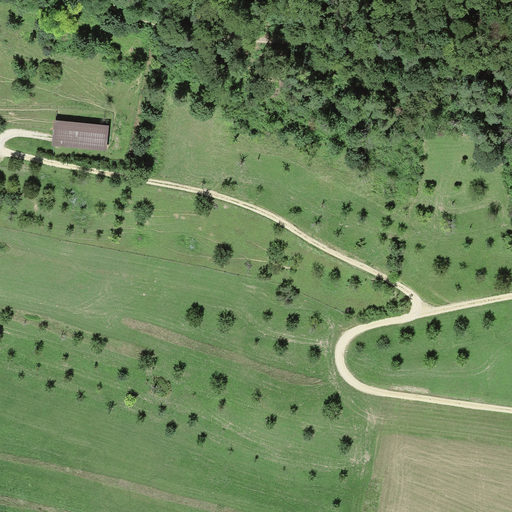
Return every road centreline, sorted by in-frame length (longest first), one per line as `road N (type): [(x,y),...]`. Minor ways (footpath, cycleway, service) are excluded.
road 1 (track): [(0,151),(265,213),(407,291),(412,313),(511,296)]
road 2 (track): [(412,313),(344,336),(339,365),(356,385),(511,411)]
road 3 (track): [(341,40),(206,39),(92,0)]
road 4 (track): [(341,40),(472,66),(511,63)]
